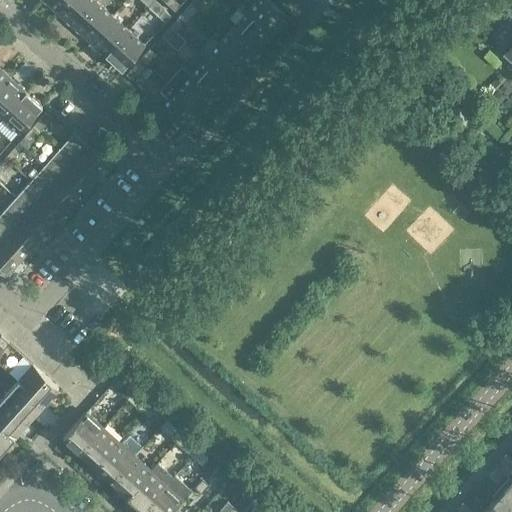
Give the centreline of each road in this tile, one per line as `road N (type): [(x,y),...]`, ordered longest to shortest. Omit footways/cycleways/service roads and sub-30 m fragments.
road 1 (residential): [(0,289),(33,314),(175,163),(0,9)]
road 2 (tertiary): [(385,511),(511,372)]
